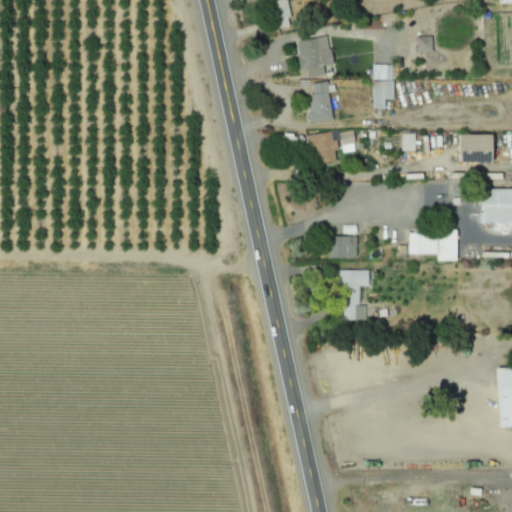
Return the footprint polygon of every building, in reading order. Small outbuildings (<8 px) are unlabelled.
[(287,17),(285,0),(275,0),(277,17),(287,17)] [(417,52),(432,51),(432,36),(417,37),(417,52)] [(296,41),(300,70),(307,69),(308,78),(325,75),(323,65),(332,64),(329,37),(296,41)] [(393,99),(392,64),(372,64),(373,109),(386,109),(386,100),(393,99)] [(313,123),(333,119),(326,81),(307,85),(313,123)] [(306,135),(307,148),(316,147),(318,164),(337,162),(335,150),(342,149),(342,152),(356,151),(353,130),(306,135)] [(414,151),(414,133),(400,133),(400,151),(414,151)] [(496,162),(497,134),(459,134),(459,151),(457,151),(457,161),(496,162)] [(484,199),(485,223),(511,222),(511,188),(493,189),(493,199),(484,199)] [(436,255),(436,261),(457,261),(458,233),(408,233),(408,254),(436,255)] [(355,235),(328,236),(328,258),(355,258),(355,235)] [(341,320),(364,320),(364,305),(359,305),(359,286),(369,286),(368,270),(340,270),(341,320)] [(511,368),(499,368),(501,427),(511,426),(511,368)]
